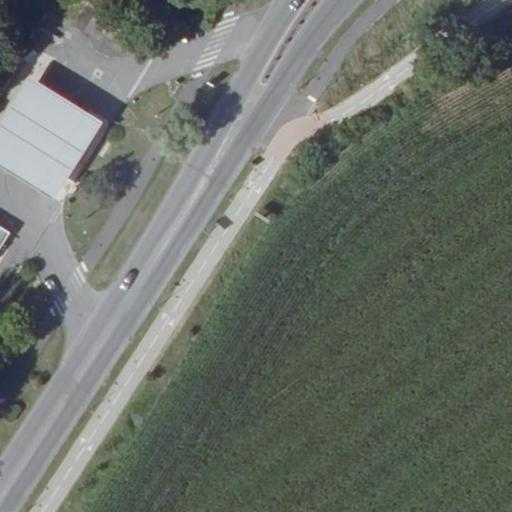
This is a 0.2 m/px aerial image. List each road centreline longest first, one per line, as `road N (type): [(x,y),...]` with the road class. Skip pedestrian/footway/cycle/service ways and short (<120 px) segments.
road 1 (secondary): [(168,237),(0,495)]
road 2 (secondary): [(168,237),(203,208),(341,0)]
road 3 (secondary): [(290,0),(176,201),(168,237)]
